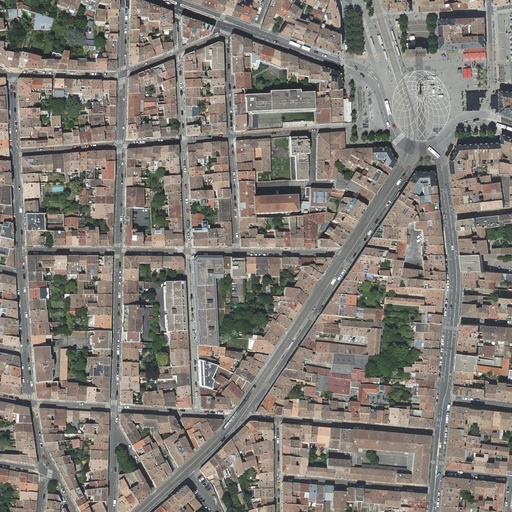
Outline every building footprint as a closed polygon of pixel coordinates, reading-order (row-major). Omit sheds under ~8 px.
[(69,0),(58,0),(56,6),(64,9),(66,10),(69,0)] [(79,0),(69,0),(66,10),(65,14),(67,14),(68,10),(73,12),(72,16),(74,17),(75,17),(76,13),(76,11),(79,2),(79,0)] [(99,0),(79,0),(79,2),(82,3),(92,7),(91,10),(92,11),(95,12),(96,10),(99,0)] [(109,0),(99,0),(96,10),(95,12),(95,18),(95,23),(105,23),(104,18),(104,16),(106,12),(107,9),(109,0)] [(109,0),(107,9),(109,9),(111,9),(111,11),(118,11),(117,0),(109,0)] [(129,0),(129,18),(135,19),(135,20),(138,21),(138,18),(138,2),(138,1),(134,0),(129,0)] [(201,0),(200,3),(214,8),(216,0),(201,0)] [(216,0),(214,8),(222,11),(226,0),(216,0)] [(226,0),(222,11),(230,14),(235,1),(235,0),(226,0)] [(242,0),(235,0),(235,1),(230,14),(237,17),(243,4),(244,1),(242,0)] [(249,4),(244,0),(244,1),(243,4),(237,17),(246,20),(250,8),(249,7),(250,5),(249,4)] [(253,0),(249,4),(250,5),(249,7),(250,8),(256,10),(259,2),(253,0)] [(283,0),(270,0),(268,7),(275,11),(283,0)] [(283,0),(275,11),(274,11),(281,16),(292,2),(288,0),(283,0)] [(327,0),(314,0),(313,6),(312,6),(324,11),(327,0)] [(327,0),(324,11),(321,20),(320,22),(319,24),(319,25),(321,26),(339,32),(338,15),(335,6),(335,4),(333,0),(327,0)] [(383,0),(384,2),(386,9),(389,10),(391,10),(391,3),(397,2),(396,0),(400,0),(400,2),(401,2),(409,1),(409,0),(383,0)] [(485,3),(484,0),(460,2),(452,3),(453,9),(461,9),(470,8),(479,8),(485,7),(485,3)] [(148,5),(138,1),(138,2),(138,18),(147,19),(147,6),(148,5)] [(292,2),(281,16),(287,21),(290,18),(298,7),(292,1),(292,2)] [(411,1),(409,1),(401,2),(401,12),(406,11),(411,11),(412,11),(411,6),(411,1)] [(391,3),(391,10),(395,12),(398,12),(401,12),(401,2),(400,2),(397,2),(391,3)] [(452,3),(422,6),(422,9),(422,12),(423,13),(439,11),(447,11),(453,11),(453,9),(452,3)] [(158,8),(148,5),(147,6),(147,19),(147,22),(147,25),(147,31),(148,32),(151,32),(152,25),(150,25),(150,22),(158,22),(158,9),(158,8)] [(309,15),(308,18),(300,40),(312,44),(319,25),(319,24),(320,22),(321,20),(324,11),(312,6),(309,15)] [(275,11),(268,7),(261,26),(266,28),(271,18),(274,11),(275,11)] [(301,9),(298,7),(290,18),(295,19),(293,24),(289,36),(300,40),(308,18),(306,18),(305,20),(298,17),(301,9)] [(170,13),(158,8),(158,9),(158,22),(158,25),(158,26),(159,26),(159,28),(159,31),(159,34),(156,35),(158,39),(160,44),(163,54),(172,50),(172,43),(163,44),(163,35),(161,34),(161,31),(161,28),(168,28),(168,30),(171,30),(171,27),(170,13)] [(250,8),(246,20),(252,22),(256,10),(250,8)] [(104,18),(117,17),(118,11),(111,11),(111,9),(109,9),(107,9),(106,12),(104,16),(104,18)] [(17,10),(8,10),(8,19),(17,18),(17,10)] [(42,16),(36,14),(34,30),(35,30),(50,30),(53,19),(52,19),(42,16)] [(105,25),(117,25),(117,17),(104,18),(105,23),(105,25)] [(464,37),(486,36),(485,17),(481,17),(477,18),(477,20),(469,24),(464,26),(464,37)] [(135,19),(129,18),(129,31),(138,31),(138,22),(135,22),(135,20),(135,19)] [(147,19),(138,18),(138,21),(138,22),(138,31),(138,45),(138,49),(143,48),(143,45),(142,38),(147,38),(148,37),(148,32),(147,31),(147,25),(147,22),(147,19)] [(271,18),(266,28),(272,30),(277,22),(271,18)] [(0,19),(0,31),(1,31),(2,31),(12,30),(12,29),(12,28),(11,28),(11,27),(10,27),(6,27),(6,23),(2,24),(1,19),(0,19)] [(184,29),(181,28),(181,33),(181,38),(181,40),(183,40),(183,39),(188,40),(190,35),(194,22),(188,19),(184,29)] [(202,24),(194,22),(190,35),(188,40),(186,44),(187,45),(198,40),(197,39),(202,24)] [(286,22),(279,32),(289,36),(293,24),(286,22)] [(212,28),(202,24),(197,39),(198,40),(210,36),(212,29),(212,28)] [(441,43),(441,50),(450,49),(460,49),(465,48),(464,37),(464,26),(469,24),(460,24),(440,25),(440,30),(440,35),(441,43)] [(319,25),(312,44),(335,53),(338,52),(339,49),(339,40),(339,32),(321,26),(319,25)] [(138,31),(129,31),(129,44),(134,44),(138,45),(138,31)] [(150,37),(148,37),(147,38),(148,42),(149,43),(154,57),(163,54),(160,44),(158,39),(156,35),(154,36),(156,39),(151,41),(151,40),(152,39),(151,37),(150,37)] [(230,37),(231,58),(241,58),(241,54),(241,40),(241,39),(232,36),(230,37)] [(464,37),(465,48),(470,48),(481,48),(486,47),(486,41),(486,36),(464,37)] [(95,40),(71,38),(70,45),(88,46),(91,47),(95,47),(95,44),(95,43),(95,40)] [(251,57),(250,54),(249,43),(250,42),(241,39),(241,40),(241,54),(241,58),(251,57)] [(105,43),(105,54),(105,55),(117,55),(117,41),(109,41),(105,41),(105,43)] [(261,46),(250,42),(249,43),(250,54),(251,57),(251,59),(251,62),(259,60),(259,58),(258,58),(261,46)] [(143,48),(143,54),(144,53),(145,60),(145,61),(154,57),(149,43),(147,44),(148,46),(143,48)] [(207,72),(223,71),(222,44),(218,43),(203,49),(204,49),(204,62),(204,69),(204,72),(207,72)] [(134,44),(129,44),(129,55),(128,65),(130,67),(133,65),(135,65),(138,64),(138,49),(134,49),(134,44)] [(86,61),(86,62),(86,71),(96,71),(96,63),(96,60),(95,59),(95,47),(91,47),(88,46),(88,50),(91,50),(90,57),(91,57),(91,61),(90,61),(86,61)] [(273,51),(261,46),(258,58),(259,58),(259,60),(270,63),(273,51)] [(194,72),(203,72),(205,72),(204,72),(204,69),(200,69),(200,62),(204,62),(204,49),(203,49),(193,53),(194,67),(194,72)] [(279,67),(279,53),(276,52),(273,51),(270,63),(279,67)] [(5,54),(3,65),(10,68),(12,54),(5,52),(5,54)] [(20,55),(17,69),(24,69),(28,55),(21,52),(20,53),(20,55)] [(12,53),(12,54),(10,68),(17,69),(20,55),(20,53),(19,53),(19,54),(14,53),(12,53)] [(182,57),(183,64),(191,63),(191,66),(193,65),(193,67),(194,67),(193,53),(183,56),(182,57)] [(96,63),(96,71),(105,72),(105,60),(105,55),(105,54),(102,54),(102,60),(96,60),(96,63)] [(40,58),(28,55),(24,69),(37,70),(40,60),(40,59),(40,58)] [(105,60),(105,72),(116,72),(116,71),(116,70),(116,68),(117,55),(105,55),(105,60)] [(287,68),(287,69),(287,74),(287,80),(290,79),(290,76),(289,76),(289,74),(295,74),(295,76),(297,76),(297,74),(296,59),(286,55),(286,56),(287,68)] [(61,57),(60,58),(60,59),(60,61),(57,69),(57,70),(66,70),(68,60),(64,60),(64,58),(61,57)] [(251,57),(241,58),(241,60),(248,60),(249,73),(251,73),(251,71),(251,62),(251,59),(251,57)] [(57,61),(53,61),(50,70),(57,70),(57,69),(60,61),(60,59),(60,58),(58,58),(57,61)] [(241,58),(231,58),(232,74),(234,74),(249,73),(248,60),(241,60),(241,58)] [(68,59),(68,60),(66,70),(76,71),(77,61),(70,60),(70,59),(68,59)] [(308,76),(308,74),(309,64),(309,63),(296,59),(297,74),(297,76),(303,77),(308,77),(308,76)] [(40,60),(37,70),(43,70),(46,60),(40,60)] [(53,61),(46,60),(43,70),(50,70),(53,61)] [(86,62),(77,61),(76,71),(86,71),(86,62)] [(172,61),(162,65),(165,73),(173,69),(173,61),(172,61)] [(183,64),(183,73),(194,72),(194,67),(193,67),(193,65),(191,66),(191,63),(183,64)] [(308,80),(308,82),(319,83),(319,81),(320,68),(320,67),(309,63),(309,64),(308,74),(308,76),(308,77),(308,78),(308,80)] [(162,65),(152,69),(155,77),(162,74),(165,73),(162,65)] [(319,83),(319,93),(325,92),(328,71),(329,70),(323,68),(320,67),(320,68),(319,81),(319,83)] [(137,88),(137,93),(143,93),(143,88),(146,88),(155,83),(155,77),(152,69),(137,75),(137,88)] [(165,73),(162,74),(162,76),(161,76),(162,77),(163,77),(165,82),(174,78),(173,69),(165,73)] [(341,75),(329,70),(328,71),(325,92),(341,91),(341,84),(341,78),(341,75)] [(209,80),(223,79),(223,71),(207,72),(207,77),(203,77),(204,80),(206,80),(209,80)] [(183,73),(184,81),(202,80),(204,80),(203,77),(203,72),(194,72),(183,73)] [(249,73),(234,74),(235,90),(241,90),(244,90),(250,89),(249,73)] [(155,77),(155,83),(155,86),(165,82),(163,77),(162,77),(161,76),(162,76),(162,74),(155,77)] [(128,78),(127,95),(137,93),(137,88),(137,75),(128,78)] [(155,86),(156,94),(156,95),(160,93),(158,88),(159,87),(160,86),(161,85),(163,92),(174,88),(174,78),(165,82),(155,86)] [(17,81),(18,95),(29,96),(29,93),(30,91),(30,89),(31,79),(19,79),(17,81)] [(41,79),(31,79),(30,89),(30,91),(32,91),(32,89),(35,90),(35,94),(40,94),(40,90),(41,79)] [(51,80),(41,79),(40,90),(45,90),(45,94),(51,94),(51,80)] [(212,87),(223,87),(223,79),(209,80),(209,81),(210,83),(210,87),(212,87)] [(54,80),(53,90),(60,90),(63,90),(63,80),(54,80)] [(63,94),(62,98),(66,98),(66,94),(70,94),(70,98),(72,98),(72,80),(63,80),(63,90),(60,90),(60,94),(63,94)] [(90,81),(79,80),(79,104),(82,104),(82,99),(82,96),(88,96),(88,99),(90,99),(91,99),(90,81)] [(184,81),(184,89),(198,88),(202,88),(205,88),(206,87),(206,86),(202,86),(202,82),(206,82),(206,80),(204,80),(202,80),(184,81)] [(100,81),(90,81),(91,99),(93,98),(93,110),(90,110),(91,115),(103,115),(104,115),(104,109),(103,109),(100,81)] [(108,81),(100,81),(103,109),(104,109),(104,106),(109,106),(109,103),(108,102),(107,101),(106,101),(106,96),(103,96),(103,94),(109,94),(108,81)] [(213,97),(224,96),(223,87),(212,87),(213,95),(209,95),(206,95),(206,97),(210,97),(213,97)] [(163,92),(164,98),(175,97),(174,88),(163,92)] [(184,89),(184,98),(196,98),(199,97),(201,97),(201,96),(199,96),(198,88),(184,89)] [(53,90),(53,98),(62,98),(63,94),(60,94),(60,90),(53,90)] [(235,90),(232,90),(233,105),(242,105),(242,101),(244,101),(244,96),(244,95),(241,95),(241,90),(235,90)] [(314,112),(313,97),(313,93),(307,93),(299,94),(299,91),(290,91),(289,90),(287,90),(287,92),(283,92),(277,92),(268,92),(256,93),(257,96),(244,96),(244,101),(244,104),(245,114),(251,114),(255,114),(260,113),(273,113),(299,112),(306,112),(309,112),(314,112)] [(500,95),(500,99),(511,98),(511,91),(500,90),(500,91),(500,95)] [(313,93),(313,97),(321,96),(323,96),(328,96),(328,99),(329,100),(342,99),(341,95),(341,91),(325,92),(319,93),(313,93)] [(29,96),(18,95),(18,102),(29,102),(33,102),(40,102),(40,94),(35,94),(29,93),(29,96)] [(127,95),(127,118),(138,117),(141,116),(150,115),(157,114),(157,112),(157,108),(157,106),(157,102),(156,99),(156,98),(151,98),(143,98),(143,93),(137,93),(127,95)] [(211,106),(224,105),(224,96),(213,97),(210,97),(210,103),(207,103),(207,104),(204,104),(205,106),(211,106)] [(314,121),(314,125),(319,125),(323,125),(322,113),(321,113),(321,99),(321,96),(313,97),(314,112),(314,121)] [(342,103),(342,99),(329,100),(328,99),(328,96),(323,96),(323,99),(321,99),(321,113),(322,113),(329,113),(329,108),(342,108),(342,103)] [(164,102),(157,102),(157,106),(175,104),(175,97),(164,98),(164,102)] [(184,98),(185,107),(196,107),(196,100),(204,100),(204,97),(201,97),(199,97),(196,98),(184,98)] [(511,98),(500,99),(501,103),(501,108),(511,107),(511,98)] [(242,105),(233,105),(234,116),(245,115),(245,114),(244,104),(242,105)] [(205,112),(205,116),(209,116),(225,115),(224,105),(211,106),(205,106),(205,108),(205,112)] [(109,126),(104,126),(105,131),(115,131),(115,106),(109,106),(104,106),(104,109),(104,115),(104,117),(109,118),(109,126)] [(185,107),(185,118),(196,117),(197,117),(205,116),(205,112),(197,112),(197,108),(205,108),(205,106),(196,107),(185,107)] [(511,107),(501,108),(501,110),(501,113),(511,117),(511,107)] [(322,113),(323,125),(325,125),(330,124),(343,123),(342,108),(329,108),(329,113),(322,113)] [(35,109),(19,109),(19,119),(39,118),(38,115),(40,115),(39,109),(38,109),(35,109)] [(164,116),(157,117),(158,120),(164,119),(168,119),(176,118),(175,111),(163,112),(164,116)] [(150,125),(151,138),(159,138),(159,129),(158,129),(158,120),(157,117),(157,114),(150,115),(150,122),(150,125)] [(88,115),(89,127),(91,143),(104,142),(103,132),(105,131),(104,126),(103,115),(91,115),(88,115)] [(211,124),(225,123),(225,115),(209,116),(209,123),(206,123),(206,125),(209,124),(211,124)] [(245,115),(234,116),(234,125),(245,125),(245,115)] [(127,118),(127,126),(133,125),(133,124),(139,123),(142,123),(141,116),(138,117),(127,118)] [(199,127),(199,135),(211,134),(225,133),(225,132),(226,132),(225,123),(211,124),(209,124),(206,125),(206,123),(205,116),(197,117),(196,117),(196,121),(201,120),(201,123),(201,127),(199,127)] [(60,117),(51,117),(51,127),(53,127),(60,128),(62,127),(62,126),(60,126),(60,117)] [(185,118),(186,127),(196,126),(196,121),(196,117),(185,118)] [(39,118),(19,119),(19,129),(32,128),(40,128),(40,122),(39,122),(39,118)] [(159,129),(159,138),(176,136),(177,136),(176,131),(170,131),(170,127),(169,127),(168,119),(164,119),(158,120),(158,129),(159,129)] [(144,123),(142,123),(142,125),(143,139),(151,138),(150,125),(150,122),(148,122),(148,125),(144,125),(144,123)] [(133,125),(136,140),(143,139),(142,125),(142,123),(139,123),(133,124),(133,125)] [(133,125),(127,126),(126,140),(136,140),(133,125)] [(196,126),(186,127),(186,135),(187,136),(199,135),(199,127),(197,127),(196,126)] [(51,127),(49,127),(41,128),(40,128),(32,128),(32,133),(32,135),(32,138),(32,140),(32,141),(20,142),(20,148),(21,148),(29,148),(36,147),(42,147),(47,146),(47,141),(42,141),(37,141),(38,138),(38,132),(41,132),(47,132),(47,139),(53,139),(53,132),(53,130),(53,127),(51,127)] [(77,127),(79,144),(91,143),(89,127),(77,127)] [(32,128),(19,129),(20,138),(29,138),(29,133),(30,133),(30,135),(32,135),(32,133),(32,128)] [(61,131),(62,145),(73,144),(72,131),(72,129),(70,129),(70,133),(63,134),(63,131),(61,131)] [(47,141),(47,146),(62,145),(61,131),(61,130),(59,130),(59,132),(53,132),(53,139),(47,139),(47,141)] [(103,132),(104,142),(114,141),(115,141),(115,131),(105,131),(103,132)] [(326,180),(335,180),(336,172),(338,163),(339,157),(339,150),(344,150),(343,142),(343,133),(343,132),(330,133),(330,134),(328,134),(328,159),(328,161),(328,167),(326,180)] [(317,136),(316,161),(324,161),(328,161),(328,159),(328,134),(317,135),(317,136)] [(502,134),(502,142),(503,162),(511,164),(511,163),(511,160),(511,137),(503,134),(502,134)] [(290,157),(291,181),(296,181),(308,180),(307,155),(308,154),(308,141),(304,136),(289,137),(289,145),(290,157)] [(0,147),(8,149),(8,141),(0,139),(0,147)] [(256,172),(270,172),(269,158),(269,149),(269,139),(260,140),(257,140),(258,148),(260,148),(261,148),(261,159),(253,160),(253,153),(250,153),(250,148),(249,148),(244,148),(244,154),(236,155),(236,164),(253,162),(254,172),(256,172)] [(244,148),(249,148),(249,140),(235,141),(235,149),(244,148)] [(249,140),(249,148),(250,148),(258,148),(257,140),(249,140)] [(219,157),(227,157),(226,143),(226,142),(225,142),(218,143),(219,150),(217,150),(217,151),(219,151),(219,157)] [(494,143),(490,143),(492,162),(501,162),(503,162),(502,142),(494,143)] [(202,144),(203,164),(206,164),(206,156),(210,156),(210,143),(202,144)] [(218,143),(210,143),(210,156),(210,158),(216,158),(217,152),(214,152),(214,151),(217,151),(217,150),(219,150),(218,143)] [(474,177),(478,177),(481,176),(491,175),(491,173),(490,162),(488,162),(482,164),(480,143),(475,144),(470,144),(471,158),(470,159),(470,168),(473,167),(474,177)] [(486,143),(480,143),(482,164),(488,162),(490,162),(492,162),(490,143),(486,143)] [(201,167),(203,167),(203,164),(202,144),(195,145),(195,152),(196,160),(200,160),(201,167)] [(451,159),(450,160),(470,159),(471,158),(470,144),(458,144),(458,145),(458,146),(457,148),(457,149),(457,150),(456,151),(455,153),(454,154),(454,155),(453,156),(452,157),(452,158),(451,159)] [(187,146),(187,153),(195,152),(195,145),(187,145),(187,146)] [(176,146),(167,147),(166,159),(178,159),(177,147),(177,146),(176,146)] [(0,155),(8,156),(8,157),(8,149),(0,147),(0,155)] [(148,168),(148,170),(149,170),(154,171),(153,167),(157,167),(159,147),(151,148),(150,163),(149,168),(148,168)] [(159,147),(157,167),(157,169),(158,168),(158,167),(165,167),(166,159),(167,147),(159,147)] [(134,159),(133,168),(137,168),(138,160),(142,160),(143,148),(135,149),(134,159)] [(142,160),(141,168),(145,168),(145,163),(150,163),(151,148),(143,148),(142,160)] [(368,149),(365,149),(364,158),(361,162),(368,167),(370,168),(386,177),(389,172),(390,171),(379,164),(381,159),(381,148),(376,148),(368,149)] [(379,164),(390,171),(391,171),(396,162),(395,161),(395,160),(394,159),(393,158),(392,157),(391,156),(391,155),(390,154),(390,153),(389,152),(389,151),(388,150),(388,149),(388,148),(381,148),(381,159),(379,164)] [(126,150),(126,160),(134,159),(135,149),(127,150),(126,150)] [(359,149),(352,150),(350,156),(355,159),(361,162),(364,158),(365,149),(359,149)] [(339,157),(338,163),(348,169),(355,159),(350,156),(352,150),(348,150),(344,150),(339,150),(339,157)] [(113,151),(104,152),(104,163),(114,162),(114,152),(113,151)] [(86,153),(86,168),(86,180),(90,180),(94,180),(94,171),(94,166),(94,165),(94,152),(86,153)] [(104,152),(94,152),(94,165),(94,166),(97,166),(104,166),(104,163),(104,152)] [(187,153),(188,168),(196,168),(196,160),(195,152),(187,153)] [(86,153),(78,154),(78,169),(78,172),(79,172),(80,172),(80,168),(86,168),(86,153)] [(70,154),(69,172),(69,173),(71,173),(73,172),(73,169),(78,169),(78,154),(70,154)] [(60,167),(60,173),(64,173),(62,155),(51,156),(52,170),(54,170),(54,167),(60,167)] [(21,158),(21,167),(44,166),(43,156),(21,158)] [(44,166),(44,171),(52,171),(52,170),(51,156),(43,156),(44,166)] [(211,167),(213,166),(227,165),(227,157),(219,157),(216,158),(216,163),(211,164),(211,167)] [(126,160),(126,169),(133,168),(134,159),(126,160)] [(348,169),(354,172),(379,187),(383,182),(386,177),(370,168),(368,167),(361,162),(355,159),(348,169)] [(450,160),(452,174),(470,168),(470,159),(450,160)] [(0,174),(9,174),(9,162),(8,162),(0,161),(0,174)] [(104,163),(104,166),(104,171),(102,171),(101,178),(98,178),(98,180),(101,180),(114,180),(114,162),(104,163)] [(253,162),(236,164),(237,173),(254,172),(253,162)] [(491,173),(500,173),(501,162),(492,162),(490,162),(491,173)] [(501,162),(500,173),(511,174),(511,165),(511,163),(511,164),(503,162),(501,162)] [(214,175),(228,173),(227,165),(213,166),(214,175)] [(21,167),(22,175),(36,174),(36,171),(44,171),(44,166),(21,167)] [(178,166),(169,166),(169,173),(169,177),(179,176),(178,166)] [(188,168),(188,177),(201,176),(202,176),(203,175),(203,172),(203,170),(204,170),(207,170),(207,169),(207,167),(203,167),(201,167),(196,168),(188,168)] [(452,174),(453,181),(469,178),(473,178),(474,177),(473,167),(470,168),(452,174)] [(126,169),(126,177),(140,178),(140,170),(148,170),(148,168),(145,168),(141,168),(140,168),(137,168),(133,168),(126,169)] [(408,183),(402,191),(415,198),(417,198),(421,188),(421,191),(428,191),(428,189),(435,189),(434,185),(435,185),(433,171),(432,172),(431,172),(429,172),(427,173),(426,173),(424,173),(423,173),(422,173),(420,173),(418,173),(417,172),(416,172),(415,172),(407,183),(408,183)] [(254,182),(257,182),(256,180),(254,180),(254,175),(256,174),(256,172),(254,172),(237,173),(237,183),(252,182),(254,182)] [(334,189),(331,188),(329,198),(341,199),(352,201),(366,208),(374,195),(350,180),(336,172),(335,180),(334,189)] [(350,180),(374,195),(379,187),(354,172),(350,180)] [(212,177),(212,183),(228,182),(228,173),(214,175),(211,175),(208,175),(207,175),(207,177),(212,177)] [(0,185),(10,187),(9,174),(0,174),(0,185)] [(22,175),(22,184),(38,184),(38,182),(40,182),(41,182),(42,182),(41,177),(41,174),(36,174),(22,175)] [(202,192),(205,192),(208,192),(208,188),(204,188),(204,190),(202,190),(202,177),(203,177),(203,179),(208,180),(207,177),(207,175),(203,175),(202,176),(201,176),(188,177),(189,192),(202,192)] [(488,184),(492,183),(491,175),(481,176),(482,184),(484,184),(488,184)] [(164,177),(164,185),(179,184),(179,176),(169,177),(164,177)] [(126,177),(125,188),(149,189),(149,186),(143,186),(144,184),(140,184),(140,179),(149,180),(149,178),(147,178),(140,178),(126,177)] [(453,181),(454,188),(479,185),(480,185),(478,177),(474,177),(473,178),(469,178),(453,181)] [(84,184),(84,188),(85,188),(95,188),(113,188),(114,180),(101,180),(98,180),(94,180),(90,180),(90,184),(84,184)] [(212,191),(213,191),(216,191),(228,190),(228,182),(212,183),(212,191)] [(252,182),(237,183),(239,218),(248,218),(255,218),(255,214),(296,212),(296,196),(253,199),(252,182)] [(454,188),(455,196),(479,194),(480,193),(480,190),(485,190),(485,193),(489,192),(502,192),(501,182),(493,183),(492,183),(488,184),(484,184),(482,184),(480,185),(479,185),(454,188)] [(22,184),(23,202),(38,202),(37,198),(41,198),(41,196),(38,196),(38,186),(41,186),(41,184),(40,184),(38,184),(22,184)] [(179,184),(164,185),(165,193),(180,192),(179,184)] [(0,205),(11,206),(11,203),(10,198),(10,187),(0,185),(0,205)] [(84,188),(79,188),(79,196),(88,196),(91,196),(90,191),(85,192),(85,188),(84,188)] [(113,197),(113,188),(95,188),(95,190),(95,195),(94,195),(94,196),(95,196),(99,196),(113,197)] [(125,188),(125,209),(131,208),(150,209),(150,206),(150,199),(149,194),(149,192),(149,189),(125,188)] [(331,188),(310,188),(309,197),(309,202),(309,207),(326,208),(329,198),(331,188)] [(435,193),(435,189),(428,189),(428,191),(421,191),(421,197),(436,196),(435,193)] [(216,191),(216,199),(217,199),(229,199),(228,190),(216,191)] [(205,192),(205,199),(213,199),(213,191),(212,191),(208,192),(205,192)] [(415,198),(402,191),(395,201),(411,211),(412,210),(412,208),(409,206),(409,205),(412,200),(416,202),(417,201),(417,198),(415,198)] [(165,193),(161,193),(161,195),(167,194),(168,204),(164,204),(165,206),(180,205),(180,192),(165,193)] [(189,192),(190,200),(200,199),(200,206),(206,206),(205,199),(205,192),(202,192),(189,192)] [(486,201),(503,200),(502,192),(489,192),(485,193),(486,201)] [(455,196),(456,205),(480,202),(479,194),(455,196)] [(88,196),(79,196),(79,199),(79,201),(79,204),(88,204),(88,196)] [(99,196),(95,196),(95,204),(98,204),(113,205),(113,197),(99,196)] [(421,197),(417,198),(417,201),(417,206),(436,204),(436,200),(436,196),(421,197)] [(206,206),(206,207),(214,207),(213,203),(213,199),(205,199),(206,206)] [(216,199),(213,199),(213,203),(216,203),(216,201),(217,201),(218,209),(214,210),(214,214),(217,214),(217,212),(218,212),(229,212),(229,199),(217,199),(216,199)] [(339,205),(336,214),(341,216),(342,214),(356,222),(366,208),(352,201),(341,199),(340,202),(344,204),(343,207),(339,205)] [(486,201),(482,202),(483,210),(504,207),(503,200),(486,201)] [(23,202),(24,214),(40,214),(42,214),(42,201),(39,202),(38,202),(23,202)] [(415,214),(395,201),(378,228),(379,228),(406,229),(405,224),(414,222),(414,223),(416,222),(415,214)] [(483,210),(482,202),(480,202),(456,205),(457,213),(483,210)] [(92,219),(97,219),(107,219),(107,213),(113,213),(113,205),(98,204),(95,204),(95,216),(92,216),(92,219)] [(436,204),(417,206),(415,206),(416,214),(437,212),(437,208),(436,204)] [(0,215),(11,216),(11,206),(0,205),(0,215)] [(181,218),(180,205),(165,206),(162,206),(162,209),(165,209),(165,207),(168,207),(168,218),(164,218),(165,220),(171,220),(171,219),(181,218)] [(218,220),(214,221),(214,223),(218,222),(220,222),(230,222),(229,212),(218,212),(217,212),(217,214),(218,214),(218,220)] [(324,212),(309,215),(302,216),(302,248),(314,248),(314,240),(315,240),(315,223),(324,223),(322,227),(325,229),(329,223),(324,221),(325,213),(324,212)] [(437,212),(416,214),(415,214),(416,222),(438,222),(438,217),(437,212)] [(207,229),(208,247),(216,247),(215,230),(209,230),(208,213),(206,213),(206,223),(207,229)] [(329,223),(330,224),(348,236),(352,229),(339,221),(341,216),(336,214),(335,216),(325,213),(324,221),(329,223)] [(44,225),(43,214),(42,214),(40,214),(24,214),(25,232),(43,232),(44,232),(44,225)] [(84,225),(84,224),(84,218),(79,218),(74,218),(74,214),(63,214),(63,226),(64,232),(63,232),(64,246),(71,246),(71,232),(70,227),(74,227),(77,227),(77,226),(84,225)] [(190,214),(191,227),(197,226),(197,225),(197,224),(201,223),(201,221),(203,221),(203,214),(190,214)] [(339,221),(352,229),(356,222),(342,214),(341,216),(339,221)] [(511,214),(500,215),(501,226),(506,225),(506,223),(510,222),(510,225),(511,225),(511,214)] [(12,224),(11,216),(0,215),(0,225),(1,226),(1,222),(12,224)] [(458,222),(459,229),(472,229),(472,227),(477,226),(486,226),(486,227),(501,226),(500,215),(476,218),(460,219),(458,222)] [(302,216),(301,216),(297,216),(296,217),(296,218),(297,218),(297,228),(300,228),(300,231),(296,231),(296,235),(295,235),(294,235),(293,239),(295,239),(295,248),(302,248),(302,216)] [(182,230),(181,218),(171,219),(171,220),(171,223),(171,231),(182,230)] [(248,218),(239,218),(239,227),(248,227),(248,218)] [(256,218),(255,218),(248,218),(248,227),(248,231),(249,239),(249,248),(257,248),(256,235),(256,229),(252,230),(252,228),(251,228),(251,226),(249,226),(249,224),(253,224),(253,226),(256,226),(256,218)] [(0,238),(13,241),(12,224),(1,222),(1,226),(0,225),(0,238)] [(439,228),(438,222),(416,222),(414,223),(414,225),(414,230),(421,231),(422,237),(425,237),(440,238),(439,228)] [(197,226),(191,227),(192,247),(193,247),(208,247),(207,229),(206,223),(202,223),(203,229),(200,229),(200,228),(197,228),(197,226)] [(330,224),(326,231),(343,242),(348,236),(330,224)] [(459,229),(460,238),(474,238),(474,240),(485,240),(487,240),(486,227),(486,226),(477,226),(472,227),(472,229),(459,229)] [(164,231),(165,247),(172,247),(171,231),(171,227),(169,227),(169,231),(164,231)] [(85,246),(98,247),(97,231),(97,228),(85,228),(85,229),(85,246)] [(151,230),(152,236),(152,247),(165,247),(164,231),(164,228),(160,228),(160,230),(161,231),(162,234),(154,234),(154,231),(155,231),(155,228),(151,228),(151,230)] [(215,230),(216,247),(224,248),(223,229),(221,229),(215,229),(215,230)] [(223,229),(224,248),(231,248),(231,247),(230,229),(223,229)] [(131,230),(131,247),(142,247),(142,239),(141,234),(136,234),(136,230),(131,230)] [(182,247),(182,230),(171,231),(172,247),(182,247)] [(282,231),(274,231),(274,233),(274,235),(274,248),(282,248),(282,231)] [(329,237),(326,241),(327,241),(332,244),(332,249),(337,249),(339,249),(343,242),(326,231),(324,233),(329,237)] [(375,231),(371,238),(372,239),(390,240),(394,241),(397,241),(405,242),(406,235),(406,234),(406,233),(376,232),(375,231)] [(43,232),(25,232),(26,238),(26,246),(34,246),(43,246),(43,232)] [(54,246),(64,246),(63,232),(53,232),(54,246)] [(266,233),(266,236),(266,239),(266,248),(274,248),(274,235),(274,233),(266,233)] [(98,235),(98,247),(108,247),(108,238),(107,235),(98,235)] [(256,235),(257,248),(266,248),(266,239),(262,239),(262,236),(256,235)] [(142,239),(142,247),(152,247),(152,236),(147,236),(147,238),(144,239),(142,239)] [(425,237),(422,237),(422,242),(424,242),(424,241),(426,241),(426,247),(441,247),(440,242),(440,238),(425,237)] [(0,246),(13,250),(13,241),(0,238),(0,239),(1,240),(0,243),(0,246)] [(372,239),(371,238),(366,245),(367,245),(375,246),(389,248),(389,245),(390,243),(394,243),(394,241),(390,240),(372,239)] [(460,238),(462,254),(482,254),(490,254),(488,246),(488,242),(491,242),(491,239),(487,240),(485,240),(474,240),(474,238),(460,238)] [(249,239),(240,239),(240,247),(241,247),(241,248),(249,248),(249,239)] [(326,241),(325,241),(318,240),(318,248),(332,249),(332,244),(327,241),(326,241)] [(397,241),(394,241),(394,243),(390,243),(389,245),(397,246),(396,255),(387,254),(385,259),(390,260),(393,261),(402,262),(405,246),(405,242),(397,241)] [(13,250),(0,246),(0,254),(8,256),(5,266),(14,268),(13,250)] [(488,246),(490,254),(492,254),(492,249),(506,248),(506,253),(511,253),(511,247),(499,247),(498,246),(488,246)] [(442,257),(441,247),(426,247),(427,254),(421,253),(421,255),(426,255),(442,257)] [(365,249),(364,248),(360,255),(360,256),(377,258),(378,258),(385,259),(387,254),(387,252),(375,250),(365,249)] [(462,258),(464,271),(479,271),(485,271),(482,257),(482,254),(462,254),(462,258)] [(360,256),(360,255),(354,264),(355,264),(376,267),(380,268),(379,266),(376,265),(377,259),(378,259),(378,258),(377,258),(360,256)] [(443,265),(442,257),(426,255),(426,260),(422,260),(422,263),(443,265)] [(26,257),(27,272),(42,272),(42,268),(38,268),(35,268),(35,262),(41,262),(41,256),(34,256),(27,256),(26,257)] [(54,267),(54,256),(41,256),(41,262),(42,268),(42,272),(45,272),(45,268),(51,267),(51,272),(54,272),(54,267)] [(54,272),(54,275),(65,275),(66,256),(54,256),(54,267),(54,272)] [(65,275),(78,275),(78,271),(78,256),(66,256),(65,275)] [(86,256),(78,256),(78,271),(81,271),(81,266),(86,266),(86,256)] [(97,257),(86,256),(86,266),(85,275),(85,282),(93,282),(93,277),(97,277),(97,274),(97,267),(97,257)] [(111,257),(103,257),(103,267),(112,267),(112,257),(111,257)] [(124,257),(123,270),(138,270),(138,263),(136,263),(136,257),(124,257)] [(150,269),(161,269),(161,257),(150,257),(150,264),(150,269)] [(161,257),(161,269),(163,269),(163,267),(169,267),(170,269),(171,269),(172,257),(161,257)] [(171,269),(172,270),(176,270),(176,271),(184,271),(183,260),(180,257),(172,257),(171,269)] [(197,340),(197,346),(214,347),(216,348),(217,348),(214,278),(223,278),(223,274),(222,270),(222,258),(212,257),(208,257),(208,258),(196,258),(194,262),(195,286),(194,287),(195,298),(196,298),(195,304),(196,310),(195,310),(196,322),(197,322),(197,332),(196,332),(197,340)] [(230,258),(222,258),(222,270),(223,274),(224,274),(224,273),(230,273),(230,261),(230,258)] [(234,258),(230,258),(230,261),(230,273),(230,278),(235,278),(244,278),(243,273),(243,258),(234,258)] [(255,274),(255,258),(243,258),(243,273),(255,274)] [(255,274),(255,276),(258,276),(266,275),(266,276),(268,276),(268,275),(268,258),(255,258),(255,274)] [(268,275),(279,275),(279,269),(280,269),(280,258),(268,258),(268,275)] [(287,258),(280,258),(280,269),(286,269),(290,267),(291,266),(287,266),(287,258)] [(314,258),(313,265),(313,267),(321,267),(324,258),(314,258)] [(321,267),(326,269),(332,259),(324,258),(321,267)] [(401,270),(401,269),(402,262),(393,261),(390,260),(390,262),(393,263),(392,269),(401,270)] [(431,272),(443,273),(443,265),(422,263),(422,271),(425,271),(427,272),(427,267),(431,267),(431,272)] [(354,264),(348,272),(349,273),(372,275),(375,275),(376,267),(355,264),(354,264)] [(307,267),(321,276),(326,269),(321,267),(313,267),(313,265),(308,265),(308,266),(307,267)] [(300,270),(318,281),(321,276),(307,267),(296,267),(294,267),(294,271),(300,270)] [(123,270),(123,282),(138,282),(140,282),(140,280),(138,280),(138,272),(140,272),(140,269),(138,270),(123,270)] [(391,277),(399,278),(401,270),(392,269),(391,275),(391,277)] [(399,278),(399,279),(406,280),(443,283),(443,273),(431,272),(427,272),(425,271),(425,273),(425,275),(425,279),(419,279),(420,271),(405,269),(401,269),(401,270),(399,278)] [(300,278),(313,288),(318,281),(300,270),(294,271),(293,271),(293,272),(294,273),(298,272),(298,273),(295,278),(300,278)] [(479,271),(464,271),(464,279),(477,279),(480,279),(487,280),(495,281),(501,281),(506,282),(507,274),(501,273),(488,272),(485,271),(479,271)] [(27,272),(28,282),(41,282),(42,282),(42,280),(42,274),(45,274),(45,272),(42,272),(27,272)] [(371,283),(387,285),(387,283),(384,282),(377,281),(377,282),(371,282),(372,275),(349,273),(348,272),(343,281),(344,281),(356,282),(361,283),(371,283)] [(14,278),(1,275),(0,278),(0,283),(3,284),(15,286),(15,278),(14,278)] [(387,285),(398,286),(399,279),(399,278),(391,277),(388,277),(387,283),(387,285)] [(297,290),(307,297),(313,288),(300,278),(295,278),(293,278),(293,280),(297,280),(292,289),(297,290)] [(477,279),(464,279),(465,287),(478,287),(477,279)] [(480,279),(482,288),(495,289),(495,281),(487,280),(480,279)] [(406,280),(405,288),(422,289),(422,285),(427,285),(427,287),(425,287),(425,289),(442,291),(443,283),(406,280)] [(356,282),(344,281),(343,281),(333,295),(334,295),(355,297),(356,282)] [(28,282),(28,290),(46,289),(46,282),(42,282),(41,282),(28,282)] [(77,282),(77,295),(93,295),(93,291),(83,291),(83,282),(77,282)] [(97,295),(111,295),(111,282),(100,282),(97,282),(97,283),(95,283),(95,285),(97,285),(97,293),(95,293),(95,295),(97,295)] [(123,282),(123,294),(138,294),(140,294),(140,292),(138,292),(138,286),(142,286),(142,282),(140,282),(138,282),(123,282)] [(164,283),(166,333),(168,332),(187,331),(184,282),(171,283),(164,283)] [(16,295),(15,286),(3,284),(2,292),(3,292),(16,295)] [(398,287),(398,286),(387,285),(386,292),(427,295),(426,307),(441,308),(442,291),(425,289),(422,289),(405,288),(398,287)] [(291,299),(301,306),(307,297),(297,290),(292,289),(285,288),(283,297),(291,299)] [(28,290),(29,300),(43,300),(45,300),(49,299),(48,289),(46,289),(28,290)] [(16,303),(16,295),(3,292),(1,300),(2,300),(16,303)] [(69,308),(72,308),(74,308),(87,307),(111,308),(111,295),(97,295),(93,295),(77,295),(69,294),(69,298),(69,308)] [(138,294),(123,294),(122,306),(137,306),(143,306),(143,303),(138,303),(138,304),(137,304),(138,294)] [(354,308),(355,297),(334,295),(333,295),(327,305),(354,308)] [(464,295),(464,303),(478,304),(480,304),(485,304),(490,305),(499,306),(500,301),(489,300),(482,300),(478,299),(478,295),(464,295)] [(276,306),(279,306),(286,306),(296,314),(301,306),(291,299),(283,297),(274,296),(274,301),(280,301),(279,303),(275,303),(273,306),(276,306)] [(511,298),(500,297),(500,301),(499,306),(500,306),(499,318),(509,319),(510,307),(509,306),(509,304),(510,303),(511,303),(511,298)] [(385,298),(384,303),(419,306),(423,306),(423,301),(385,298)] [(16,311),(16,303),(2,300),(0,309),(6,310),(16,311)] [(29,300),(29,311),(43,311),(46,311),(45,300),(43,300),(29,300)] [(478,304),(464,303),(463,315),(463,316),(480,317),(480,308),(477,308),(478,304)] [(480,308),(480,317),(490,318),(490,305),(485,304),(484,307),(480,307),(480,308)] [(383,312),(383,310),(358,308),(354,308),(327,305),(320,315),(321,315),(338,317),(353,318),(375,320),(381,320),(382,320),(383,312)] [(500,306),(499,306),(490,305),(490,318),(499,318),(500,306)] [(137,306),(122,306),(122,318),(122,320),(122,326),(122,333),(138,333),(141,333),(142,333),(142,326),(142,320),(143,314),(143,311),(143,306),(137,306)] [(281,314),(291,322),(296,314),(286,306),(279,306),(277,314),(281,314)] [(440,316),(441,308),(426,307),(423,306),(419,306),(419,310),(423,310),(425,310),(425,315),(440,316)] [(87,316),(94,316),(110,316),(111,308),(87,307),(87,316)] [(17,321),(16,311),(6,310),(1,309),(0,316),(0,318),(1,319),(5,319),(17,321)] [(29,311),(30,324),(47,323),(50,323),(49,320),(47,320),(46,311),(43,311),(29,311)] [(266,318),(266,322),(268,322),(274,322),(286,330),(291,322),(281,314),(277,314),(274,314),(272,319),(266,318)] [(321,315),(320,315),(314,323),(315,324),(336,326),(340,326),(370,329),(372,329),(373,323),(341,321),(341,324),(332,323),(332,320),(337,320),(338,317),(321,315)] [(439,325),(440,316),(425,315),(424,322),(422,321),(422,324),(424,324),(439,325)] [(94,332),(110,332),(110,316),(94,316),(94,329),(88,329),(88,332),(92,332),(94,332)] [(0,326),(18,330),(17,321),(5,319),(1,319),(0,318),(0,326)] [(30,324),(31,336),(44,335),(51,335),(53,335),(53,333),(51,333),(49,333),(48,325),(51,325),(51,326),(57,326),(57,322),(50,323),(47,323),(30,324)] [(266,325),(263,333),(266,333),(268,334),(279,340),(286,330),(274,322),(268,322),(266,325)] [(315,324),(314,323),(306,336),(314,337),(317,337),(318,333),(320,333),(335,334),(336,326),(315,324)] [(439,334),(439,325),(424,324),(422,324),(410,323),(410,326),(415,327),(415,332),(418,332),(439,334)] [(462,324),(460,337),(479,338),(479,334),(480,334),(481,331),(479,331),(480,325),(462,324)] [(498,326),(485,325),(485,338),(497,339),(498,326)] [(18,338),(18,330),(0,326),(0,335),(3,336),(18,338)] [(370,333),(370,329),(340,326),(340,335),(364,337),(366,337),(367,333),(368,333),(370,333)] [(505,358),(506,346),(506,341),(507,327),(498,326),(497,340),(496,346),(495,357),(504,358),(505,358)] [(380,329),(374,329),(372,329),(370,329),(370,333),(368,348),(368,356),(373,356),(378,356),(378,353),(379,349),(379,347),(380,338),(380,330),(380,329)] [(187,341),(187,331),(168,332),(169,341),(187,341)] [(110,350),(110,332),(94,332),(92,332),(92,334),(93,334),(93,336),(92,336),(90,336),(91,345),(92,345),(93,345),(93,348),(92,348),(92,350),(93,350),(110,350)] [(438,342),(439,334),(418,332),(415,332),(414,340),(417,341),(418,341),(438,342)] [(138,333),(122,333),(122,343),(135,343),(141,343),(141,333),(138,333)] [(253,336),(252,339),(255,340),(264,341),(274,347),(279,340),(268,334),(266,333),(263,338),(261,337),(256,336),(253,336)] [(18,347),(18,338),(3,336),(0,335),(0,343),(2,344),(18,347)] [(31,336),(31,348),(45,347),(45,339),(51,338),(51,335),(44,335),(31,336)] [(460,337),(460,345),(484,347),(484,345),(485,338),(479,338),(460,337)] [(255,340),(251,351),(269,355),(274,347),(264,341),(255,340)] [(303,340),(298,348),(299,348),(313,352),(314,342),(314,341),(303,340)] [(187,349),(187,341),(169,341),(169,350),(187,349)] [(437,350),(438,342),(418,341),(417,341),(416,345),(418,345),(418,349),(437,350)] [(314,342),(313,352),(317,353),(327,353),(328,344),(314,342)] [(339,345),(328,344),(327,353),(334,353),(338,354),(339,345)] [(459,352),(463,353),(479,355),(484,355),(485,350),(484,347),(460,345),(459,352)] [(496,346),(484,345),(484,347),(485,350),(484,355),(495,357),(496,346)] [(197,346),(197,354),(215,361),(220,362),(231,366),(234,368),(236,360),(234,360),(229,358),(223,357),(224,352),(224,350),(224,348),(217,348),(216,348),(214,347),(197,346)] [(45,347),(31,348),(32,351),(33,371),(33,377),(34,384),(45,383),(51,382),(52,382),(51,375),(51,371),(52,371),(53,370),(52,361),(51,361),(50,361),(49,357),(49,354),(49,351),(49,347),(45,347)] [(368,356),(368,348),(367,348),(356,347),(355,355),(368,356)] [(299,348),(298,348),(292,357),(293,358),(303,360),(309,361),(332,362),(334,353),(327,353),(317,353),(313,352),(299,348)] [(135,350),(121,349),(121,363),(135,364),(137,364),(140,364),(140,361),(137,361),(138,352),(141,352),(141,350),(135,350)] [(188,366),(187,349),(169,350),(170,367),(171,367),(188,366)] [(437,359),(437,350),(418,349),(417,349),(416,357),(437,359)] [(246,353),(245,357),(252,359),(251,360),(263,365),(268,357),(267,357),(246,353)] [(338,354),(334,353),(332,362),(331,370),(311,367),(310,374),(316,375),(315,383),(315,388),(315,391),(319,392),(329,393),(333,393),(342,394),(349,395),(350,390),(350,382),(360,383),(362,377),(362,376),(364,376),(365,370),(367,363),(368,356),(355,355),(350,354),(344,354),(338,354)] [(458,357),(457,370),(477,371),(478,365),(479,359),(479,355),(463,353),(463,357),(458,357)] [(197,354),(198,360),(213,365),(215,361),(197,354)] [(18,357),(7,355),(5,366),(8,366),(20,369),(19,358),(18,357)] [(243,356),(241,361),(259,370),(263,365),(251,360),(252,359),(245,357),(243,356)] [(436,367),(437,359),(416,357),(415,357),(414,365),(436,367)] [(92,358),(87,358),(87,365),(92,365),(109,366),(109,358),(92,358)] [(219,375),(228,381),(233,374),(228,372),(218,367),(213,365),(198,360),(199,387),(215,391),(216,391),(221,385),(215,382),(219,375)] [(241,361),(237,369),(243,371),(245,372),(254,377),(259,370),(241,361)] [(231,366),(220,362),(218,367),(228,372),(231,366)] [(289,362),(284,369),(285,370),(305,373),(310,374),(311,367),(304,365),(302,364),(289,363),(289,362)] [(135,364),(121,363),(121,378),(135,378),(136,378),(138,378),(145,378),(145,374),(144,373),(140,373),(139,375),(137,375),(137,366),(142,366),(143,364),(140,364),(137,364),(135,364)] [(109,377),(109,366),(92,365),(87,365),(87,368),(89,368),(89,377),(92,377),(109,377)] [(435,375),(436,367),(414,365),(412,365),(412,368),(404,367),(404,372),(411,372),(435,375)] [(501,374),(505,375),(504,368),(478,365),(477,371),(479,372),(485,372),(490,373),(501,374)] [(8,366),(5,366),(4,369),(8,369),(6,376),(20,378),(20,369),(8,366)] [(236,368),(233,374),(241,379),(250,384),(254,377),(245,372),(243,371),(237,369),(236,368)] [(284,369),(279,377),(280,377),(292,379),(303,381),(304,376),(311,377),(311,383),(315,383),(316,375),(310,374),(305,373),(285,370),(284,369)] [(456,378),(474,379),(474,373),(477,373),(477,371),(457,370),(456,378)] [(435,382),(435,375),(411,372),(410,380),(435,382)] [(189,386),(189,373),(172,374),(172,376),(176,376),(176,385),(171,385),(171,388),(172,388),(176,388),(189,386)] [(233,374),(228,381),(231,383),(232,382),(236,385),(244,393),(250,384),(241,379),(233,374)] [(6,376),(3,375),(2,375),(1,382),(0,381),(0,383),(12,385),(21,387),(20,378),(6,376)] [(231,383),(228,381),(219,375),(215,382),(221,385),(222,386),(224,387),(223,388),(225,389),(226,388),(239,400),(244,393),(236,385),(232,382),(231,383)] [(109,389),(109,377),(92,377),(89,377),(87,377),(87,381),(89,381),(88,384),(89,384),(92,384),(94,384),(94,389),(98,389),(109,389)] [(279,377),(275,382),(276,383),(292,386),(294,386),(295,383),(291,382),(292,379),(280,377),(279,377)] [(487,397),(488,397),(488,389),(489,382),(489,381),(474,379),(456,378),(455,385),(475,387),(486,389),(487,397)] [(434,390),(435,382),(410,380),(406,380),(405,384),(407,384),(411,385),(411,388),(414,388),(434,390)] [(57,400),(66,401),(67,383),(67,381),(63,382),(62,390),(57,390),(57,400)] [(280,390),(291,393),(292,386),(276,383),(275,382),(272,387),(273,387),(280,390)] [(360,384),(360,383),(350,382),(350,390),(358,391),(357,397),(353,397),(353,402),(349,402),(349,403),(348,403),(348,411),(350,412),(349,421),(358,422),(359,407),(359,404),(369,405),(375,405),(381,405),(382,405),(385,405),(385,399),(385,393),(383,393),(384,386),(379,386),(367,385),(360,384)] [(488,397),(498,398),(499,385),(493,384),(493,382),(490,382),(489,382),(488,389),(488,397)] [(498,398),(507,399),(509,383),(500,382),(499,385),(498,398)] [(0,392),(10,394),(12,385),(0,383),(0,392)] [(37,399),(50,400),(51,388),(45,389),(45,383),(34,384),(37,399)] [(76,401),(77,386),(78,384),(67,383),(66,401),(76,401)] [(86,387),(86,384),(87,383),(84,383),(84,387),(77,386),(76,401),(85,402),(86,388),(86,387)] [(89,388),(86,388),(85,402),(94,402),(94,392),(94,389),(92,389),(92,384),(89,384),(89,388)] [(21,396),(21,387),(12,385),(10,394),(21,397),(21,396)] [(455,393),(474,396),(475,387),(455,385),(455,393)] [(190,397),(189,386),(176,388),(176,396),(174,396),(174,398),(176,398),(190,397)] [(215,397),(215,391),(199,387),(200,397),(211,397),(215,398),(215,397)] [(285,401),(289,400),(291,393),(280,390),(273,387),(272,387),(268,394),(276,400),(283,400),(283,401),(286,401),(285,401)] [(307,396),(314,396),(315,391),(315,388),(304,387),(304,396),(307,396)] [(474,396),(487,397),(486,389),(475,387),(474,396)] [(235,406),(239,400),(226,388),(225,389),(221,394),(225,398),(235,406)] [(433,398),(434,390),(414,388),(413,395),(433,398)] [(108,403),(109,389),(98,389),(98,393),(94,392),(94,402),(108,403)] [(161,390),(157,391),(150,392),(153,406),(164,407),(162,394),(162,392),(161,390)] [(134,392),(120,392),(120,404),(121,404),(134,405),(136,405),(136,403),(134,403),(134,399),(131,399),(131,394),(134,394),(136,394),(136,392),(134,392)] [(153,406),(150,392),(144,392),(140,392),(140,395),(143,395),(144,395),(144,406),(153,406)] [(174,398),(174,396),(173,392),(163,394),(163,392),(162,392),(162,394),(164,407),(176,408),(174,398)] [(328,419),(336,420),(337,412),(335,412),(335,407),(344,408),(344,403),(332,402),(333,393),(329,393),(329,402),(328,419)] [(276,407),(282,408),(283,401),(283,400),(276,400),(268,394),(259,407),(267,413),(270,413),(269,414),(273,415),(275,407),(271,406),(274,402),(277,403),(276,407)] [(433,404),(433,398),(413,395),(412,402),(419,403),(433,404)] [(190,408),(190,397),(176,398),(174,398),(176,408),(190,408)] [(201,409),(213,410),(214,400),(211,400),(211,397),(200,397),(200,409),(201,409)] [(232,411),(235,406),(225,398),(215,397),(215,398),(214,400),(213,410),(232,411)] [(312,418),(320,419),(321,401),(322,398),(318,398),(318,400),(317,405),(313,405),(312,418)] [(289,416),(297,417),(298,404),(294,404),(295,399),(290,400),(289,416)] [(282,415),(289,416),(290,400),(289,400),(285,401),(286,401),(283,401),(282,408),(282,415)] [(297,417),(305,417),(306,404),(306,402),(298,401),(298,404),(297,417)] [(321,401),(320,419),(328,419),(329,402),(321,401)] [(305,417),(312,418),(313,405),(311,405),(311,403),(308,402),(308,404),(306,404),(305,417)] [(432,412),(433,404),(419,403),(419,406),(408,405),(408,407),(408,410),(414,410),(420,411),(432,412)] [(14,405),(6,404),(5,413),(8,414),(8,417),(4,417),(4,419),(3,420),(11,422),(12,418),(12,417),(13,414),(14,405)] [(28,408),(14,405),(13,414),(16,414),(29,416),(28,408)] [(387,425),(396,425),(397,406),(394,406),(393,409),(388,408),(388,411),(387,425)] [(406,426),(407,416),(408,410),(408,407),(406,407),(405,410),(400,410),(400,407),(397,406),(396,425),(406,426)] [(273,415),(282,415),(282,408),(276,407),(275,407),(273,415)] [(358,422),(368,423),(368,410),(369,408),(359,407),(358,422)] [(470,421),(470,424),(469,425),(472,425),(472,421),(475,421),(477,422),(476,423),(478,423),(478,422),(480,422),(480,425),(482,425),(483,422),(484,409),(471,408),(471,413),(470,419),(470,421)] [(38,409),(40,420),(53,421),(53,419),(51,419),(51,416),(54,416),(54,410),(39,409),(38,409)] [(495,411),(484,409),(483,422),(482,425),(482,431),(482,434),(485,434),(485,431),(490,431),(490,435),(493,435),(493,432),(493,428),(495,411)] [(57,430),(63,431),(63,429),(59,429),(60,410),(54,410),(54,416),(53,419),(53,421),(53,422),(53,426),(53,428),(56,428),(58,428),(57,430)] [(431,420),(432,412),(420,411),(419,418),(431,420)] [(502,411),(495,411),(493,428),(498,428),(498,433),(493,432),(493,435),(492,445),(499,446),(499,440),(501,428),(502,411)] [(511,426),(511,412),(502,411),(501,428),(502,428),(510,429),(510,430),(511,430),(511,426)] [(108,413),(89,412),(89,418),(95,418),(95,425),(108,426),(108,414),(108,413)] [(13,414),(12,417),(16,417),(15,423),(31,424),(29,416),(16,414),(13,414)] [(120,425),(126,435),(136,429),(138,428),(137,426),(135,427),(133,424),(131,424),(131,422),(131,415),(120,414),(120,425)] [(143,415),(131,415),(131,422),(132,422),(132,421),(133,421),(134,422),(134,423),(135,423),(136,423),(140,423),(139,427),(141,426),(142,425),(143,415)] [(142,425),(141,426),(143,430),(144,429),(144,427),(153,427),(153,430),(150,431),(151,435),(152,434),(157,431),(158,430),(155,416),(143,415),(142,425)] [(167,417),(155,416),(158,430),(160,434),(162,434),(161,431),(167,430),(167,432),(170,432),(167,417)] [(411,417),(407,416),(406,426),(419,427),(430,428),(431,428),(431,420),(419,418),(413,418),(412,418),(411,417)] [(173,417),(167,417),(170,432),(170,433),(175,431),(176,433),(180,431),(173,417)] [(180,420),(185,430),(191,427),(193,426),(189,418),(181,418),(180,420)] [(191,427),(192,428),(193,430),(196,429),(199,428),(198,426),(200,424),(197,419),(189,418),(193,426),(191,427)] [(198,426),(199,428),(200,429),(202,428),(207,439),(212,434),(205,419),(197,419),(200,424),(198,426)] [(221,420),(205,419),(212,434),(222,424),(221,420)] [(40,420),(41,428),(53,428),(53,426),(51,426),(51,422),(53,422),(53,421),(40,420)] [(257,441),(260,439),(260,436),(257,436),(257,431),(256,422),(250,421),(248,422),(244,426),(252,435),(254,441),(257,441)] [(262,431),(272,431),(272,424),(271,423),(256,422),(257,431),(262,431)] [(451,422),(451,427),(469,430),(469,427),(469,425),(470,424),(466,424),(451,422)] [(31,424),(15,423),(14,424),(16,433),(32,433),(31,424)] [(95,425),(85,424),(84,434),(85,435),(94,435),(108,436),(108,426),(95,425)] [(281,425),(281,432),(292,433),(295,434),(300,434),(300,426),(281,424),(281,425)] [(238,432),(235,434),(239,441),(242,450),(243,452),(244,451),(251,449),(250,445),(255,444),(254,441),(252,435),(244,426),(242,428),(238,432)] [(310,427),(300,426),(300,434),(299,437),(299,441),(309,442),(310,427)] [(317,427),(310,427),(309,442),(316,443),(317,427)] [(316,443),(315,446),(328,447),(330,428),(317,427),(316,443)] [(451,427),(450,438),(468,441),(468,435),(469,430),(451,427)] [(192,428),(185,431),(195,451),(198,448),(191,433),(194,432),(193,430),(192,428)] [(196,429),(193,430),(194,432),(197,430),(203,443),(207,439),(202,428),(200,429),(199,428),(196,429)] [(352,430),(330,428),(328,447),(328,449),(338,450),(338,452),(350,453),(352,430)] [(126,435),(132,446),(142,440),(147,437),(146,435),(141,438),(136,429),(126,435)] [(180,430),(180,431),(176,433),(174,434),(177,441),(183,438),(184,437),(185,437),(185,436),(182,430),(180,430)] [(191,433),(198,448),(203,443),(197,430),(194,432),(191,433)] [(429,437),(352,430),(350,453),(353,453),(356,453),(356,448),(408,453),(413,453),(411,473),(361,468),(361,474),(355,474),(349,473),(348,479),(425,486),(425,485),(430,438),(430,437),(429,437)] [(157,431),(152,434),(154,438),(158,446),(161,444),(163,443),(159,435),(157,431)] [(262,442),(272,441),(272,431),(262,431),(262,435),(262,442)] [(292,433),(281,432),(281,440),(292,441),(292,433)] [(33,441),(32,433),(16,433),(16,435),(18,435),(18,440),(16,440),(16,441),(24,440),(33,441)] [(94,442),(108,443),(108,436),(94,435),(94,438),(89,438),(89,437),(85,437),(85,435),(84,434),(78,434),(78,435),(78,440),(78,441),(82,442),(84,442),(85,442),(94,442)] [(165,439),(163,440),(170,454),(173,460),(173,461),(174,462),(178,468),(183,463),(173,444),(177,441),(174,434),(171,436),(165,439)] [(235,434),(230,440),(236,453),(242,450),(239,441),(235,434)] [(44,443),(60,441),(64,441),(63,437),(67,436),(66,435),(63,435),(56,435),(42,435),(43,441),(44,443)] [(145,446),(148,446),(152,444),(148,436),(147,437),(142,440),(145,446)] [(191,454),(183,438),(177,441),(173,444),(183,463),(191,455),(191,454)] [(477,452),(475,470),(488,472),(489,462),(489,454),(494,454),(496,454),(502,455),(510,456),(510,454),(510,447),(499,446),(492,445),(484,443),(481,443),(468,441),(450,438),(449,445),(469,447),(474,447),(473,450),(473,452),(477,452)] [(272,451),(272,441),(262,442),(261,442),(260,439),(257,441),(254,441),(255,444),(250,445),(251,449),(252,453),(253,456),(253,457),(254,457),(260,455),(264,454),(264,453),(272,451)] [(35,450),(33,441),(24,440),(16,441),(16,448),(11,448),(4,447),(4,449),(7,449),(16,450),(23,450),(25,450),(35,450)] [(132,446),(135,451),(138,450),(141,448),(145,446),(142,440),(132,446)] [(230,440),(221,449),(232,464),(236,475),(243,473),(243,471),(240,464),(239,460),(238,457),(237,455),(236,453),(230,440)] [(292,441),(281,440),(281,447),(293,448),(294,448),(299,449),(299,442),(292,441)] [(44,443),(49,453),(64,450),(65,450),(65,446),(58,447),(57,444),(59,444),(59,443),(60,443),(60,441),(44,443)] [(107,452),(108,443),(94,442),(93,446),(91,446),(90,451),(107,452)] [(153,458),(156,463),(157,466),(160,465),(164,463),(161,458),(160,454),(157,449),(155,443),(152,444),(148,446),(150,451),(153,457),(153,458)] [(449,445),(448,454),(466,457),(468,457),(468,450),(469,447),(449,445)] [(144,454),(150,451),(148,446),(145,446),(141,448),(138,450),(141,455),(144,454)] [(293,448),(281,447),(281,456),(297,458),(298,458),(299,458),(307,459),(308,450),(299,449),(294,448),(293,448)] [(221,449),(216,454),(224,464),(226,468),(227,467),(229,471),(231,471),(233,475),(232,475),(233,477),(236,475),(232,464),(221,449)] [(36,459),(35,450),(25,450),(23,450),(22,455),(26,456),(27,459),(36,459)] [(49,453),(52,459),(63,457),(63,452),(65,452),(64,450),(49,453)] [(107,461),(107,452),(90,451),(89,461),(107,461)] [(138,457),(141,462),(153,457),(150,451),(144,454),(141,455),(138,457)] [(272,459),(272,451),(264,453),(264,454),(260,455),(261,461),(272,459)] [(353,453),(350,453),(350,461),(349,467),(349,473),(355,474),(361,474),(361,468),(352,468),(352,465),(351,465),(352,456),(353,453)] [(362,465),(361,468),(411,473),(413,453),(408,453),(407,468),(362,465)] [(0,459),(18,462),(18,455),(4,455),(0,454),(0,459)] [(216,454),(212,457),(219,467),(223,478),(225,477),(224,476),(229,474),(228,472),(226,468),(224,464),(216,454)] [(448,454),(447,461),(466,463),(466,461),(466,457),(448,454)] [(26,456),(22,455),(18,455),(18,462),(27,464),(27,459),(26,456)] [(501,473),(508,474),(509,461),(510,456),(502,455),(501,473)] [(52,459),(56,466),(70,464),(71,464),(71,462),(70,462),(69,456),(63,457),(52,459)] [(245,462),(240,464),(243,471),(247,470),(247,467),(253,466),(254,468),(256,467),(256,465),(255,462),(254,458),(253,457),(253,456),(244,459),(245,462)] [(297,458),(281,456),(281,465),(298,466),(294,465),(295,461),(299,461),(299,459),(299,458),(298,458),(297,458)] [(141,462),(147,471),(156,467),(154,463),(156,463),(153,458),(153,457),(141,462)] [(212,457),(208,462),(215,470),(216,475),(217,477),(222,476),(219,467),(212,457)] [(307,465),(307,459),(299,458),(299,459),(299,461),(298,466),(298,475),(306,475),(306,467),(307,465)] [(272,466),(272,459),(261,461),(261,464),(260,464),(256,465),(256,467),(262,467),(272,466)] [(337,460),(327,459),(326,465),(326,469),(334,470),(334,478),(341,478),(348,479),(349,473),(349,467),(350,461),(343,460),(337,460)] [(89,461),(88,472),(92,471),(107,469),(107,461),(89,461)] [(466,463),(447,461),(447,467),(472,470),(472,462),(466,461),(466,463)] [(208,462),(199,470),(205,476),(206,478),(207,477),(208,476),(214,486),(219,498),(221,498),(224,496),(217,477),(216,475),(215,470),(208,462)] [(156,467),(163,482),(166,478),(160,465),(157,466),(156,463),(154,463),(156,467)] [(160,465),(166,478),(171,474),(165,463),(164,463),(160,465)] [(56,466),(61,476),(73,475),(73,473),(71,473),(70,466),(72,466),(71,464),(70,464),(56,466)] [(298,466),(281,465),(281,473),(282,473),(298,475),(298,466)] [(272,472),(272,466),(262,467),(262,471),(259,471),(259,472),(257,472),(258,473),(258,474),(259,474),(272,472)] [(156,467),(147,471),(156,487),(156,488),(163,482),(156,467)] [(306,475),(334,478),(334,470),(326,469),(306,467),(306,475)] [(107,480),(107,469),(92,471),(93,475),(93,480),(91,481),(92,482),(107,480)] [(20,472),(8,470),(7,480),(19,482),(20,472)] [(128,490),(138,504),(148,495),(148,494),(149,494),(149,493),(149,492),(149,491),(149,490),(137,470),(132,473),(138,484),(128,490)] [(37,475),(20,472),(19,482),(37,484),(37,476),(37,475)] [(273,482),(272,472),(259,474),(259,482),(273,482)] [(119,475),(118,481),(123,479),(128,490),(138,484),(132,473),(119,475)] [(61,476),(69,491),(78,488),(74,477),(76,476),(75,474),(73,475),(61,476)] [(235,482),(240,495),(242,494),(240,488),(239,484),(236,478),(236,475),(233,477),(232,477),(234,482),(235,482)] [(446,477),(445,486),(462,488),(464,488),(470,489),(471,479),(446,476),(446,477)] [(118,481),(118,487),(123,496),(132,510),(138,504),(128,490),(123,479),(118,481)] [(478,480),(471,479),(470,489),(477,489),(478,480)] [(19,482),(7,480),(6,482),(11,483),(11,484),(20,484),(20,491),(21,491),(37,493),(37,484),(19,482)] [(89,483),(89,490),(106,488),(107,480),(92,482),(89,483)] [(476,493),(476,499),(479,499),(479,493),(484,493),(484,497),(487,498),(487,495),(489,481),(478,480),(477,489),(476,493)] [(487,498),(486,501),(485,509),(490,510),(494,510),(496,496),(497,482),(489,481),(487,495),(493,496),(493,499),(493,501),(487,500),(487,499),(487,498)] [(281,483),(282,496),(291,497),(290,491),(290,483),(282,482),(281,483)] [(506,483),(497,482),(496,496),(494,510),(503,511),(506,483)] [(290,491),(291,497),(295,497),(299,497),(299,492),(300,484),(290,483),(290,491)] [(308,484),(300,484),(299,492),(299,497),(300,497),(308,498),(308,484)] [(316,485),(308,484),(308,498),(308,505),(315,506),(315,504),(315,500),(316,485)] [(184,485),(172,496),(184,511),(192,511),(186,503),(188,502),(189,503),(190,502),(196,510),(201,506),(184,485)] [(323,486),(316,485),(315,500),(315,504),(315,506),(314,511),(322,511),(323,504),(323,501),(323,486)] [(342,511),(343,510),(344,510),(345,501),(346,501),(346,502),(353,502),(354,501),(354,488),(328,486),(323,486),(323,501),(328,501),(331,501),(331,510),(332,510),(332,511),(342,511)] [(445,486),(444,495),(461,497),(461,495),(462,488),(445,486)] [(123,496),(118,487),(118,499),(117,511),(129,511),(132,510),(123,496)] [(69,491),(74,501),(82,497),(81,494),(78,488),(69,491)] [(85,491),(85,492),(87,497),(93,496),(93,502),(106,502),(106,488),(89,490),(85,491)] [(361,511),(362,489),(354,488),(354,501),(358,502),(358,506),(357,510),(358,510),(357,511),(361,511)] [(273,489),(254,489),(254,499),(260,499),(273,498),(273,489)] [(370,490),(362,489),(361,511),(366,511),(367,504),(369,504),(370,490)] [(369,504),(368,510),(372,510),(372,504),(376,504),(378,490),(370,490),(369,504)] [(385,491),(378,490),(376,504),(378,504),(377,506),(379,506),(379,508),(379,511),(382,511),(381,511),(383,511),(384,508),(385,491)] [(36,502),(37,493),(21,491),(20,500),(36,502)] [(393,492),(385,491),(384,508),(391,509),(393,492)] [(74,501),(77,507),(86,502),(87,502),(89,501),(87,497),(85,492),(81,494),(82,497),(74,501)] [(401,492),(393,492),(391,511),(398,511),(399,511),(399,507),(400,499),(401,492)] [(414,494),(401,492),(400,499),(414,501),(424,502),(425,495),(424,495),(424,494),(414,494)] [(55,502),(59,503),(61,504),(57,495),(47,494),(46,501),(55,502)] [(238,496),(244,510),(247,509),(242,495),(242,494),(240,495),(238,496)] [(444,495),(443,504),(458,506),(460,506),(465,507),(468,507),(470,508),(474,508),(478,508),(479,502),(470,502),(471,500),(460,499),(461,497),(444,495)] [(172,496),(166,501),(175,511),(183,511),(184,511),(172,496)] [(291,497),(282,496),(282,504),(300,505),(307,506),(308,498),(300,497),(300,504),(295,503),(295,497),(291,497)] [(260,503),(253,504),(254,509),(256,509),(273,505),(273,498),(260,499),(260,503)] [(20,500),(15,499),(15,501),(17,501),(17,507),(15,506),(15,508),(20,508),(35,511),(36,502),(20,500)] [(414,501),(400,499),(399,507),(423,509),(424,502),(414,501)] [(53,510),(52,511),(59,511),(59,510),(59,503),(55,502),(46,501),(45,509),(53,510)] [(88,508),(90,511),(105,511),(106,502),(93,502),(89,502),(89,501),(87,502),(88,503),(87,503),(89,507),(88,508)] [(175,511),(166,501),(160,506),(164,511),(175,511)] [(77,507),(79,511),(80,511),(88,508),(89,507),(87,503),(86,502),(77,507)]
